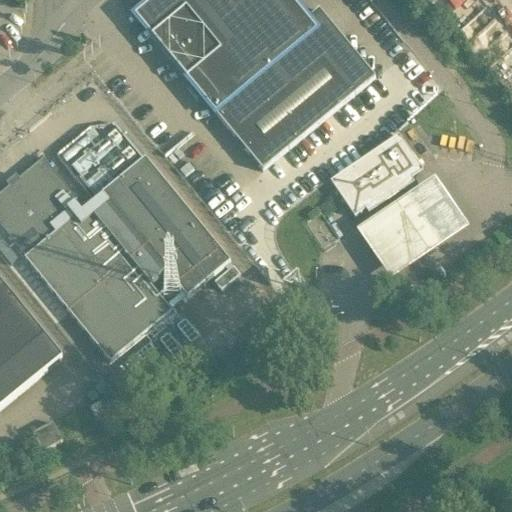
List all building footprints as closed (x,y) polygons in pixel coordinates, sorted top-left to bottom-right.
[(165,0),(146,16),(160,32),(151,39),(263,174),(375,81),(319,13),(300,29),(275,0),(165,0)] [(355,220),(423,174),(399,139),(331,185),(355,220)] [(43,161),(0,196),(0,227),(26,260),(24,261),(110,365),(171,314),(150,288),(166,276),(102,198),(85,212),(43,161)] [(145,162),(102,198),(166,276),(187,302),(230,267),(145,162)] [(435,187),(355,241),(369,261),(389,290),(468,236),(449,208),(435,187)] [(283,303),(302,289),(270,246),(251,261),(283,303)] [(240,278),(234,271),(215,286),(221,294),(240,278)] [(0,284),(0,411),(62,361),(0,284)] [(102,404),(90,411),(95,421),(108,414),(102,404)] [(52,425),(32,436),(41,455),(62,444),(52,425)]
